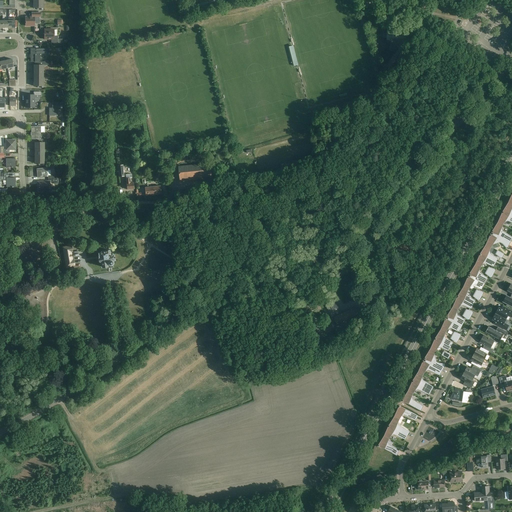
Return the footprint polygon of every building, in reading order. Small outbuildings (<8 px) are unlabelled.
[(33,0),(34,8),(33,8),(33,9),(37,9),(37,10),(43,10),(42,0),(33,0)] [(32,17),(25,17),(25,26),(34,26),(34,23),(39,23),(39,17),(40,17),(40,13),(37,13),(32,13),(32,17)] [(58,43),(63,43),(63,39),(58,39),(58,36),(54,36),(54,29),(44,29),(44,39),(51,39),(51,43),(58,43)] [(390,33),(387,33),(387,40),(390,40),(390,38),(406,39),(406,34),(394,34),(395,31),(390,31),(390,33)] [(296,47),(290,48),(295,68),(300,67),(296,47)] [(48,49),(40,49),(31,49),(31,62),(34,62),(34,65),(43,65),(47,65),(47,62),(40,62),(40,54),(48,54),(48,49)] [(386,69),(391,72),(398,61),(393,58),(386,69)] [(34,65),(34,69),(34,86),(37,86),(37,88),(43,88),(43,65),(34,65)] [(40,95),(40,92),(33,92),(33,95),(25,95),(25,108),(34,108),(34,95),(40,95)] [(58,116),(57,111),(57,110),(60,110),(60,106),(63,106),(63,103),(52,103),(52,108),(49,108),(49,116),(58,116)] [(34,127),(31,127),(31,139),(39,139),(41,139),(40,132),(45,132),(44,126),(40,126),(35,127),(35,126),(34,126),(34,127)] [(4,149),(4,153),(9,153),(9,150),(15,149),(15,144),(15,143),(15,140),(6,140),(6,149),(4,149)] [(35,142),(35,146),(35,164),(38,164),(38,165),(44,165),(44,142),(39,142),(35,142)] [(15,159),(6,159),(6,167),(11,167),(11,168),(12,168),(12,167),(15,167),(15,159)] [(211,164),(179,167),(180,181),(212,178),(211,164)] [(48,177),(48,179),(54,179),(53,175),(51,175),(50,170),(50,166),(46,166),(46,168),(36,169),(37,178),(47,177),(48,177)] [(125,179),(127,190),(134,189),(133,183),(130,183),(129,179),(132,178),(131,174),(125,175),(126,179),(125,179)] [(6,178),(6,187),(15,187),(15,178),(6,178)] [(38,182),(38,191),(39,191),(40,191),(50,190),(50,182),(48,182),(47,182),(47,181),(37,182),(38,182)] [(144,188),(145,191),(145,196),(161,194),(160,186),(144,188)] [(504,212),(503,212),(511,217),(511,209),(511,208),(511,207),(511,204),(508,203),(504,212)] [(498,222),(503,225),(504,222),(508,221),(511,222),(511,217),(503,212),(503,213),(498,222)] [(493,232),(494,233),(511,241),(511,238),(511,237),(502,231),(501,228),(503,225),(498,222),(493,231),(492,232),(493,233),(493,232)] [(486,245),(490,247),(492,244),(500,242),(503,244),(506,248),(507,247),(511,241),(494,233),(492,236),(492,235),(491,235),(490,235),(491,236),(486,245)] [(481,254),(480,254),(495,262),(497,259),(490,254),(489,251),(490,247),(486,245),(481,254)] [(63,248),(66,267),(74,265),(73,260),(72,260),(70,252),(72,252),(71,246),(63,248)] [(101,253),(98,253),(99,256),(98,257),(99,258),(98,259),(99,262),(101,262),(102,266),(102,267),(106,266),(106,268),(108,268),(109,268),(110,268),(112,267),(112,265),(113,264),(113,261),(112,261),(114,260),(114,261),(114,260),(114,256),(114,255),(113,255),(113,254),(109,255),(109,251),(109,250),(108,250),(108,251),(102,252),(101,252),(101,253)] [(54,254),(50,258),(55,262),(59,258),(54,254)] [(475,264),(480,267),(482,264),(485,263),(493,266),(495,262),(480,254),(480,255),(476,264),(475,264)] [(471,275),(471,276),(484,284),(487,278),(480,273),(479,270),(480,267),(475,264),(476,265),(471,274),(470,274),(470,275),(471,275)] [(463,287),(468,290),(470,287),(473,286),(481,289),(484,284),(471,276),(470,278),(469,278),(469,277),(468,277),(468,278),(464,287),(463,287)] [(459,296),(458,297),(473,305),(475,301),(468,296),(467,293),(468,290),(463,287),(459,296)] [(503,302),(511,306),(511,294),(511,295),(511,298),(506,296),(505,298),(504,297),(502,300),(503,301),(503,302)] [(453,306),(458,309),(460,306),(463,305),(471,308),(473,305),(458,297),(453,306)] [(329,305),(331,309),(328,310),(334,323),(335,322),(337,325),(358,314),(355,307),(343,313),(341,311),(340,312),(335,302),(329,305)] [(449,317),(448,319),(462,326),(465,320),(457,316),(456,312),(458,309),(453,306),(453,307),(448,316),(447,316),(448,317),(449,317)] [(499,308),(495,314),(506,319),(508,316),(511,317),(511,316),(511,311),(506,308),(504,311),(499,308)] [(506,319),(495,314),(492,319),(498,322),(496,325),(506,330),(508,327),(505,326),(508,321),(511,322),(506,319)] [(441,329),(446,332),(447,329),(451,328),(459,331),(462,326),(448,319),(447,320),(446,319),(446,320),(441,329)] [(323,328),(324,329),(326,333),(334,329),(332,324),(323,328)] [(488,327),(485,332),(500,340),(502,337),(504,339),(506,336),(508,332),(498,327),(496,331),(488,327)] [(436,338),(435,339),(450,347),(452,343),(445,338),(444,335),(446,332),(441,329),(441,330),(436,338)] [(483,348),(492,353),(494,350),(490,348),(494,341),(484,335),(483,336),(482,336),(481,338),(482,339),(480,343),(484,345),(484,346),(483,348)] [(431,349),(430,349),(435,351),(437,348),(440,347),(448,351),(450,347),(435,339),(435,340),(431,349)] [(477,349),(474,354),(484,360),(487,354),(488,355),(489,352),(482,348),(481,351),(477,349)] [(427,359),(425,362),(425,363),(441,371),(444,365),(444,364),(439,363),(436,362),(434,354),(435,351),(430,349),(431,349),(426,358),(425,358),(425,359),(426,359),(427,359)] [(484,360),(474,354),(471,360),(475,362),(473,365),(480,368),(482,365),(481,365),(484,360)] [(418,371),(423,374),(425,371),(428,370),(439,375),(441,371),(425,363),(425,362),(424,362),(424,361),(423,362),(419,371),(418,371)] [(467,367),(464,373),(474,378),(475,375),(478,377),(481,370),(473,366),(471,369),(467,367)] [(414,381),(413,381),(431,391),(433,387),(423,381),(422,377),(423,374),(418,371),(418,372),(414,381)] [(474,378),(464,373),(461,378),(465,381),(463,384),(471,388),(475,382),(472,380),(474,378)] [(505,384),(507,392),(511,390),(511,380),(507,382),(506,376),(499,378),(501,385),(505,384)] [(408,391),(413,393),(415,390),(418,389),(429,394),(431,391),(413,381),(413,382),(408,391)] [(481,390),(483,398),(495,395),(493,387),(481,390)] [(463,399),(463,402),(467,402),(472,391),(467,388),(465,392),(464,392),(462,392),(462,390),(455,389),(450,398),(461,400),(461,399),(463,399)] [(413,393),(408,391),(403,400),(402,400),(403,401),(421,410),(423,407),(412,400),(411,397),(413,393)] [(394,416),(399,419),(401,416),(404,415),(416,420),(418,416),(400,407),(400,406),(399,406),(399,407),(395,416),(394,416)] [(390,426),(389,426),(407,436),(409,432),(399,425),(398,422),(399,419),(394,416),(394,417),(395,417),(390,426)] [(384,436),(389,438),(391,435),(394,434),(405,439),(407,436),(389,426),(389,427),(384,436)] [(389,438),(384,436),(379,445),(379,446),(397,455),(399,452),(388,445),(387,442),(389,438)] [(482,467),(482,468),(486,467),(486,463),(491,462),(490,455),(487,455),(487,456),(486,457),(481,457),(481,456),(478,457),(477,457),(477,459),(477,463),(478,463),(478,465),(480,467),(482,467)] [(496,460),(497,470),(504,469),(504,461),(507,461),(507,455),(501,455),(501,459),(496,460)] [(450,473),(450,478),(451,483),(463,482),(462,472),(450,473)] [(415,487),(415,491),(419,490),(423,489),(423,490),(429,490),(428,481),(418,482),(417,482),(416,482),(415,483),(415,484),(415,487)] [(476,493),(474,493),(475,501),(480,501),(481,500),(484,500),(484,501),(487,500),(488,500),(489,510),(488,510),(490,510),(495,509),(493,492),(493,494),(490,495),(490,492),(489,492),(489,486),(482,487),(482,492),(482,493),(479,494),(478,493),(476,493)] [(457,511),(458,506),(454,507),(454,503),(448,503),(448,504),(442,504),(442,505),(440,505),(440,508),(443,508),(442,511),(457,511)]
